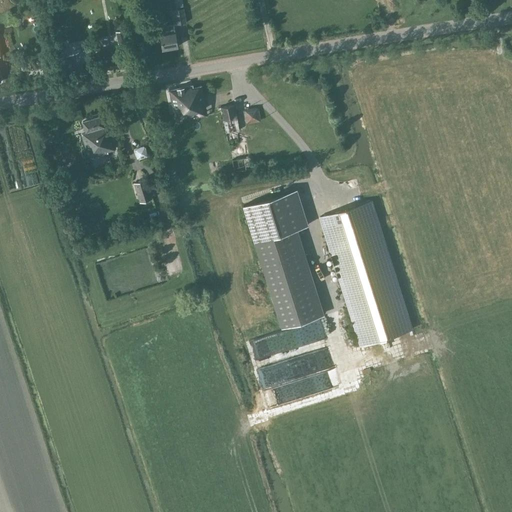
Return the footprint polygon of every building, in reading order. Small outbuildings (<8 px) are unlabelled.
[(182,0),(174,0),(176,8),(184,7),(182,0)] [(177,24),(187,23),(184,9),(174,11),(177,24)] [(163,49),(178,47),(175,32),(175,33),(174,25),(167,26),(168,34),(160,35),(163,49)] [(120,44),(128,43),(125,30),(117,32),(120,44)] [(104,70),(124,66),(120,47),(100,51),(104,70)] [(193,85),(169,89),(176,123),(207,117),(201,85),(193,87),(193,85)] [(236,130),(240,130),(235,105),(221,107),(228,142),(238,140),(236,130)] [(108,153),(107,151),(116,148),(109,126),(105,127),(102,116),(83,122),(86,132),(82,134),(90,159),(108,153)] [(131,151),(135,164),(145,161),(142,149),(131,151)] [(235,172),(252,169),(250,157),(209,164),(211,175),(234,171),(235,172)] [(152,199),(146,180),(134,183),(140,202),(152,199)] [(412,330),(371,201),(321,216),(362,346),(412,330)]
